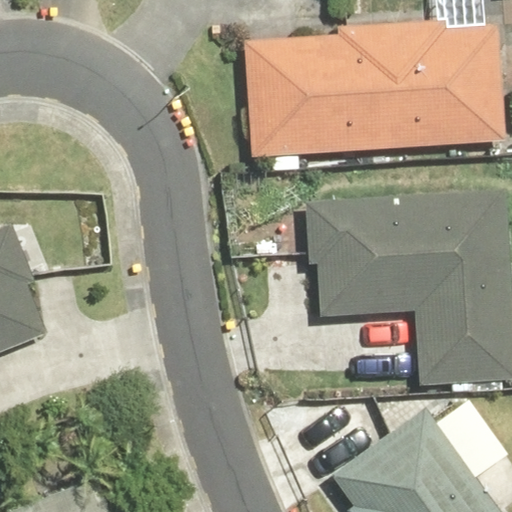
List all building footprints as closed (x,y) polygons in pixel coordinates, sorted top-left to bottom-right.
[(504,19),(246,35),(254,156),(511,139),(504,19)] [(511,274),(508,188),(309,198),(314,317),(419,312),(422,385),(511,380),(511,274)] [(13,225),(0,229),(0,353),(53,333),(13,225)] [(428,405),(332,473),(360,511),(505,511),(476,472),(507,450),(469,396),(438,418),(428,405)] [(116,511),(101,474),(2,511),(116,511)]
